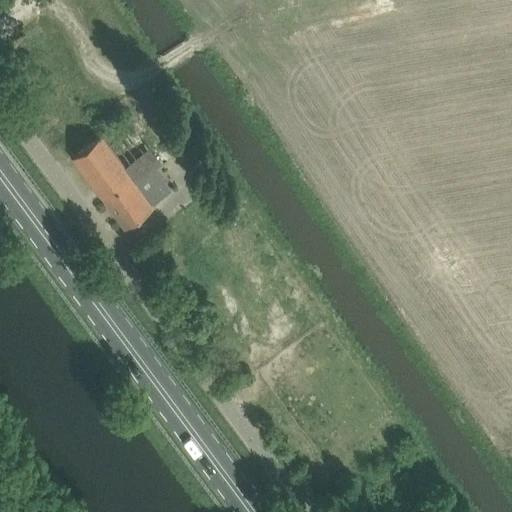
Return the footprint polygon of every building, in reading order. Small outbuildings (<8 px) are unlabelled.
[(96,0),(76,0),(71,5),(121,77),(141,63),(96,0)] [(227,40),(373,3),(372,0),(205,0),(210,18),(221,16),(227,40)] [(133,110),(126,117),(61,30),(15,65),(78,150),(72,155),(124,225),(153,204),(137,182),(161,164),(140,137),(149,131),(133,110)] [(292,363),(346,439),(388,408),(228,185),(180,219),(274,351),(291,339),(303,355),(292,363)] [(370,511),(417,511),(426,504),(428,476),(409,457),(381,456),(363,475),(361,502),(370,511)]
